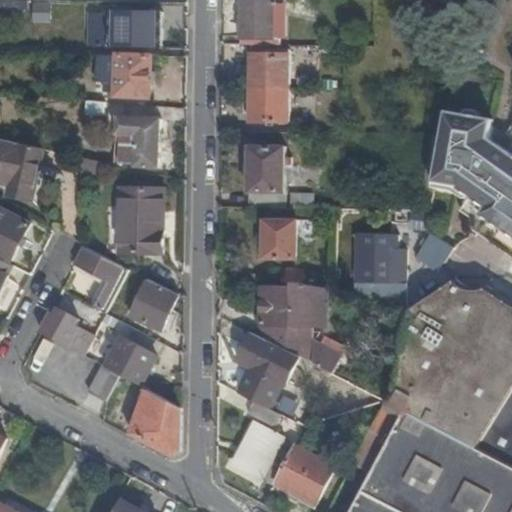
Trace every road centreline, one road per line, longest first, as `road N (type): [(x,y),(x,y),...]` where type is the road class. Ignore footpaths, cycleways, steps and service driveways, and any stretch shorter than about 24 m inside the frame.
road 1 (residential): [(207,0),(200,488)]
road 2 (residential): [(62,256),(10,395),(200,488)]
